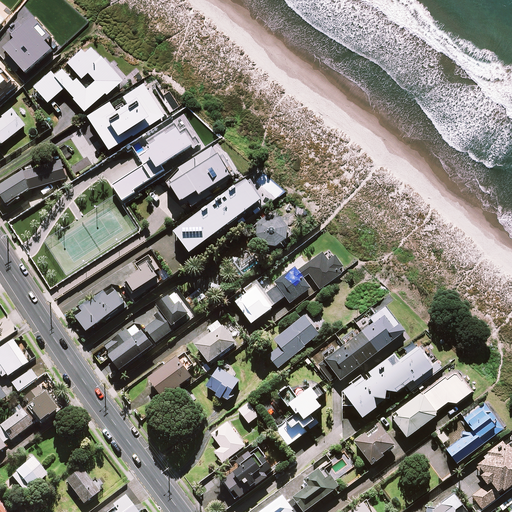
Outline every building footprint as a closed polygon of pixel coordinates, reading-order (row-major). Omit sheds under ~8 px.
[(15,60),(9,65),(15,71),(20,67),(26,74),(50,53),(27,26),(3,47),(15,60)] [(59,79),(58,80),(68,91),(77,101),(76,102),(88,115),(109,96),(111,98),(126,84),(96,51),(89,57),(86,53),(71,66),(85,82),(91,76),(98,84),(90,92),(80,81),(77,84),(66,72),(59,79)] [(0,70),(0,97),(13,86),(0,70)] [(58,80),(59,79),(55,74),(37,90),(51,106),(68,91),(58,80)] [(112,108),(91,121),(111,154),(165,121),(144,86),(122,99),(129,110),(117,117),(112,108)] [(0,124),(0,150),(29,127),(15,110),(4,119),(5,120),(0,124)] [(182,134),(176,125),(150,143),(154,149),(141,158),(147,167),(115,187),(125,203),(137,195),(136,193),(166,173),(164,170),(195,150),(196,151),(202,146),(198,139),(195,140),(189,130),(182,134)] [(88,167),(70,139),(58,148),(75,175),(88,167)] [(233,175),(215,146),(186,164),(169,183),(184,206),(191,202),(193,206),(213,194),(210,189),(233,175)] [(101,158),(97,151),(86,158),(91,165),(101,158)] [(64,163),(27,174),(0,191),(10,207),(35,191),(70,181),(64,163)] [(285,191),(260,168),(251,178),(277,201),(285,191)] [(266,201),(248,177),(232,189),(173,233),(191,256),(266,201)] [(305,208),(296,207),(295,216),(304,217),(305,208)] [(270,215),(259,222),(257,235),(265,245),(278,247),(289,239),(290,225),(282,216),(270,215)] [(343,266),(331,248),(299,271),(297,267),(275,282),(277,285),(266,293),(257,281),(246,289),(249,293),(238,301),(253,323),(274,308),(272,306),(286,296),(291,303),(312,288),(305,278),(310,274),(321,289),(342,274),(339,270),(343,266)] [(163,273),(150,255),(138,263),(143,269),(127,281),(135,292),(163,273)] [(89,330),(106,318),(109,321),(129,307),(126,304),(127,303),(118,290),(110,296),(107,291),(83,308),(85,311),(79,316),(89,330)] [(138,322),(105,346),(122,369),(154,345),(154,344),(182,324),(193,316),(175,291),(158,304),(163,311),(156,316),(158,319),(144,330),(138,322)] [(323,354),(326,359),(319,365),(332,382),(339,376),(342,380),(406,331),(387,307),(371,318),(368,314),(356,322),(363,332),(356,337),(353,333),(345,339),(348,343),(338,351),(334,346),(323,354)] [(300,316),(302,318),(276,340),(281,346),(269,356),(279,368),(321,333),(318,330),(326,324),(320,316),(314,320),(306,310),(300,316)] [(237,342),(224,324),(220,320),(210,327),(213,332),(197,344),(211,362),(237,342)] [(412,392),(418,387),(421,390),(425,387),(423,384),(443,368),(430,352),(426,354),(414,339),(403,348),(408,354),(401,359),(396,353),(371,373),(374,377),(368,382),(363,376),(344,390),(365,418),(407,385),(412,392)] [(28,363),(13,341),(0,350),(0,374),(4,380),(28,363)] [(193,376),(189,370),(196,365),(186,352),(179,358),(179,357),(151,377),(165,397),(193,376)] [(208,386),(217,392),(215,395),(220,399),(222,395),(228,399),(240,380),(220,367),(208,386)] [(38,379),(32,371),(13,384),(19,393),(38,379)] [(472,393),(456,371),(425,393),(424,392),(392,415),(408,437),(438,415),(436,413),(450,402),(457,404),(472,393)] [(324,394),(317,384),(300,397),(291,386),(281,394),(290,405),(292,403),(298,412),(277,428),(290,445),(318,423),(311,414),(323,405),(318,398),(324,394)] [(0,453),(7,448),(4,443),(9,439),(11,441),(40,419),(42,422),(58,410),(41,386),(24,398),(29,405),(0,427),(0,453)] [(463,435),(465,437),(448,449),(458,463),(505,427),(487,402),(465,419),(474,430),(471,432),(464,431),(463,435)] [(259,416),(249,403),(240,410),(250,423),(259,416)] [(246,446),(229,422),(213,434),(223,447),(216,452),(224,462),(246,446)] [(397,446),(381,423),(356,441),(373,464),(397,446)] [(449,440),(443,431),(438,435),(443,443),(449,440)] [(482,474),(489,484),(472,495),(481,509),(503,495),(500,492),(511,484),(511,441),(479,463),(485,472),(482,474)] [(276,471),(258,446),(237,460),(242,467),(224,479),(238,498),(276,471)] [(48,475),(34,458),(12,476),(26,493),(48,475)] [(339,486),(324,465),(306,479),(310,485),(295,496),(305,511),(339,486)] [(100,492),(82,469),(67,481),(84,504),(100,492)] [(216,486),(209,477),(194,488),(200,497),(216,486)] [(438,507),(428,506),(427,511),(469,511),(455,493),(438,507)] [(296,511),(283,495),(260,511),(296,511)] [(116,511),(135,511),(127,501),(124,497),(112,506),(116,511)] [(10,511),(0,498),(0,507),(1,508),(0,508),(0,511),(10,511)] [(373,511),(365,501),(350,511),(373,511)]
